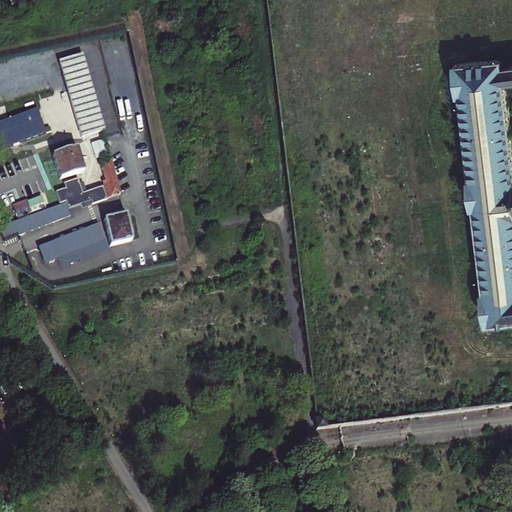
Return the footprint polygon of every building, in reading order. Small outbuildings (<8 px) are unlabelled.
[(78,56),(55,62),(79,138),(102,131),(78,56)] [(511,64),(508,65),(507,57),(457,64),(460,94),(463,94),(474,178),(471,179),(475,207),(477,206),(487,291),(485,292),(488,321),(490,321),(490,322),(511,319),(511,64)] [(33,139),(61,128),(58,119),(50,122),(46,110),(0,126),(0,149),(22,142),(26,148),(35,145),(33,139)] [(94,142),(96,157),(108,155),(106,140),(94,142)] [(76,148),(52,155),(54,163),(58,173),(59,179),(84,172),(76,148)] [(120,193),(110,158),(100,162),(105,180),(103,181),(104,186),(102,187),(101,183),(91,187),(92,190),(83,193),(78,179),(64,184),(66,189),(56,193),(60,204),(66,202),(67,203),(29,217),(0,227),(0,233),(3,242),(71,216),(69,209),(91,201),(92,205),(102,201),(120,193)] [(15,204),(19,216),(47,208),(43,196),(15,204)] [(124,216),(104,220),(110,246),(131,241),(124,216)] [(98,224),(39,248),(44,260),(58,255),(62,264),(107,247),(98,224)]
